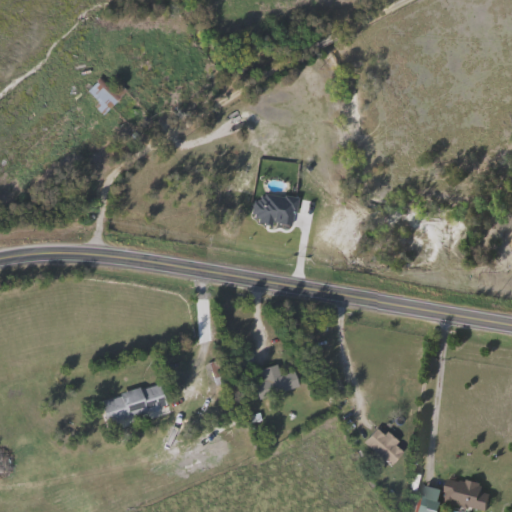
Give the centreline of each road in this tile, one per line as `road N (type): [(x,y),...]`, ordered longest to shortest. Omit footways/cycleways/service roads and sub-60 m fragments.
road 1 (secondary): [(0,255),(115,252),(511,323)]
road 2 (residential): [(344,297),(344,351),(367,428)]
road 3 (residential): [(207,270),(210,333),(191,394)]
